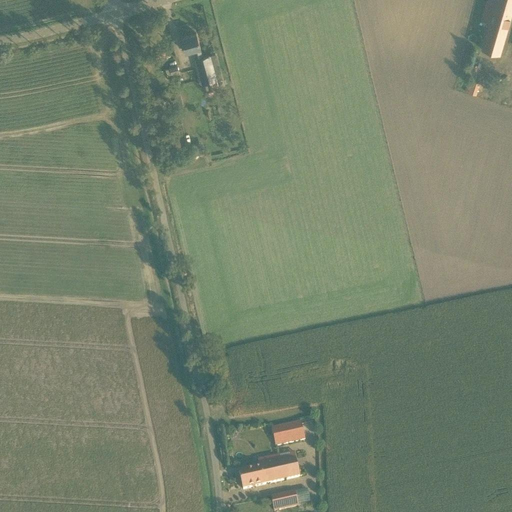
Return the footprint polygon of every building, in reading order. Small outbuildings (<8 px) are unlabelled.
[(511,10),(511,0),(495,0),(494,0),(486,0),(481,19),(479,19),(471,46),(500,55),(511,10)] [(218,85),(222,83),(220,78),(217,79),(210,55),(203,57),(200,48),(196,33),(181,37),(185,52),(193,50),(202,84),(211,82),(212,86),(218,85)] [(479,83),(468,79),(464,90),(476,94),(479,83)] [(187,144),(190,156),(194,155),(195,155),(199,154),(196,144),(192,145),(192,143),(187,144)] [(271,429),(275,446),(305,440),(301,422),(271,429)] [(264,485),(299,477),(294,452),(263,460),(264,466),(260,467),(239,472),(243,490),(264,485)] [(295,492),(271,497),(274,511),(298,506),(295,492)]
